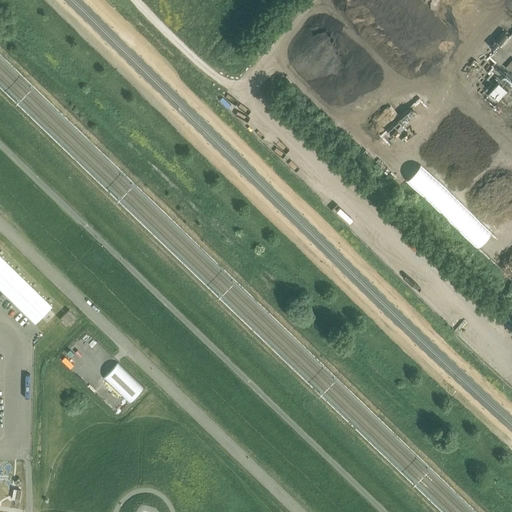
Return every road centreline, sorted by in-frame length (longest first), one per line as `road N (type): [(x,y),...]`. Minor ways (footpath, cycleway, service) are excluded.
road 1 (primary): [(511,423),(73,0)]
road 2 (unclassified): [(296,511),(0,225)]
